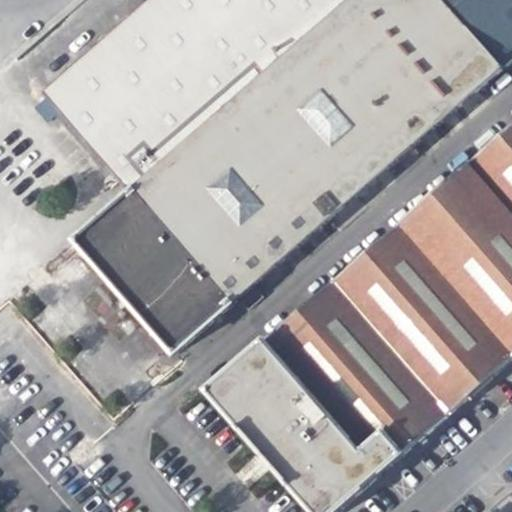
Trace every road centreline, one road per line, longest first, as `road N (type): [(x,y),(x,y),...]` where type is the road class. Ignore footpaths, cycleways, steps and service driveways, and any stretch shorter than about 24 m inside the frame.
road 1 (residential): [(511,93),(110,444),(167,511)]
road 2 (residential): [(416,511),(511,428)]
